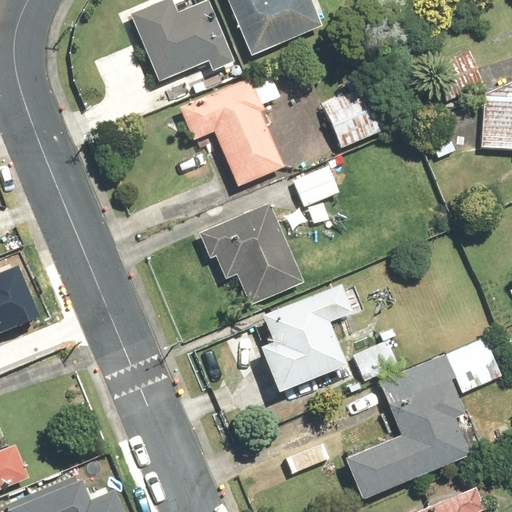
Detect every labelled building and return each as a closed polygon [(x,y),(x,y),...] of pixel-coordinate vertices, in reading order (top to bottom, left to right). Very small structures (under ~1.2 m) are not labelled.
[(170,0),(149,0),(125,10),(155,79),(203,58),(207,68),(232,57),(207,0),(192,0),(174,8),(170,0)] [(225,0),(246,52),(319,25),(309,0),(225,0)] [(247,73),(176,103),(190,137),(209,129),(232,183),(280,162),(258,109),(262,108),(247,73)] [(365,81),(320,103),(339,152),(388,129),(365,81)] [(339,163),(291,180),(302,208),(350,191),(339,163)] [(300,279),(265,199),(191,232),(201,255),(211,251),(222,275),(231,271),(245,303),(300,279)] [(0,333),(40,317),(18,265),(0,272),(0,333)] [(255,342),(273,388),(341,361),(325,319),(348,310),(336,279),(256,311),(267,338),(255,342)] [(351,498),(467,452),(452,415),(466,410),(443,352),(375,379),(395,430),(334,455),(351,498)] [(0,484),(26,474),(12,442),(0,446),(0,484)] [(483,507),(473,483),(409,509),(410,511),(471,511),(483,507)] [(107,511),(101,498),(78,507),(71,490),(64,493),(62,488),(34,498),(39,511),(107,511)] [(39,511),(34,498),(5,509),(6,511),(39,511)]
